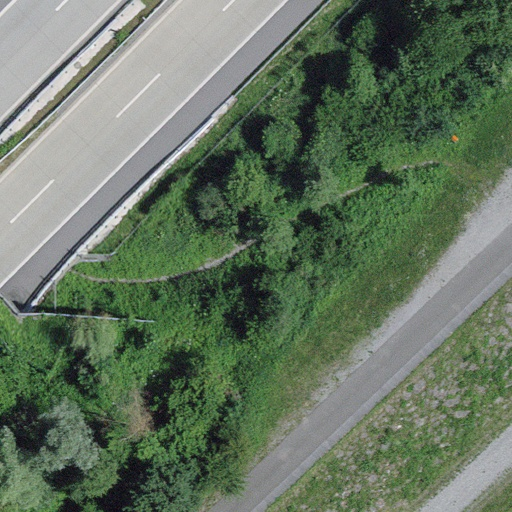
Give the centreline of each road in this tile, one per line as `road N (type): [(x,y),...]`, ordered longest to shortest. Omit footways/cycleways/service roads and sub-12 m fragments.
road 1 (track): [(511,247),(236,511)]
road 2 (motorway): [(0,235),(234,0)]
